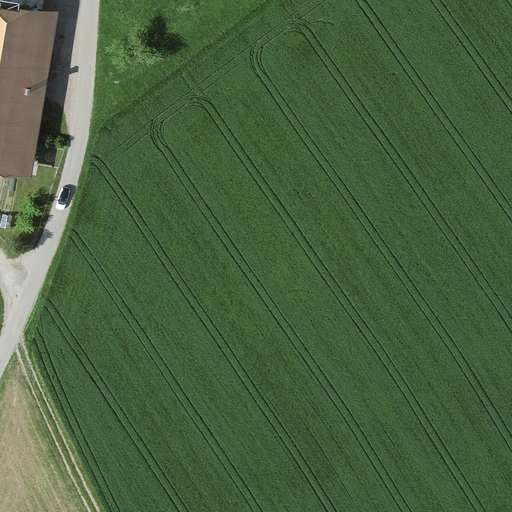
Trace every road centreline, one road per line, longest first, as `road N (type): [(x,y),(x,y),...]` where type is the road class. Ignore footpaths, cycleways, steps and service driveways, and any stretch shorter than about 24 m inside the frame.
road 1 (unclassified): [(0,355),(52,231),(78,142),(91,0)]
road 2 (track): [(9,334),(88,511)]
